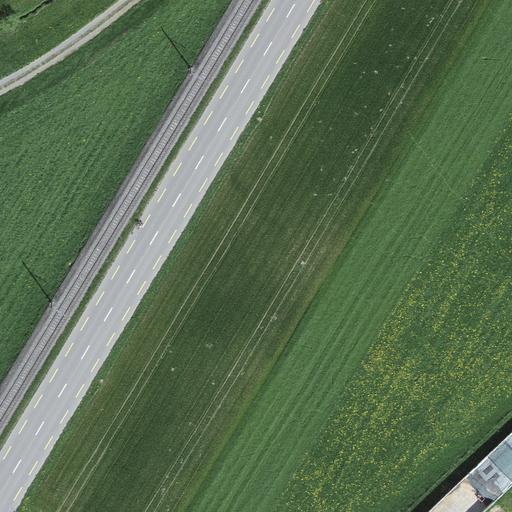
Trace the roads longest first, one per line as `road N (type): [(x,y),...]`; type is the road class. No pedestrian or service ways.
road 1 (secondary): [(297,0),(0,494)]
road 2 (track): [(135,0),(0,90)]
